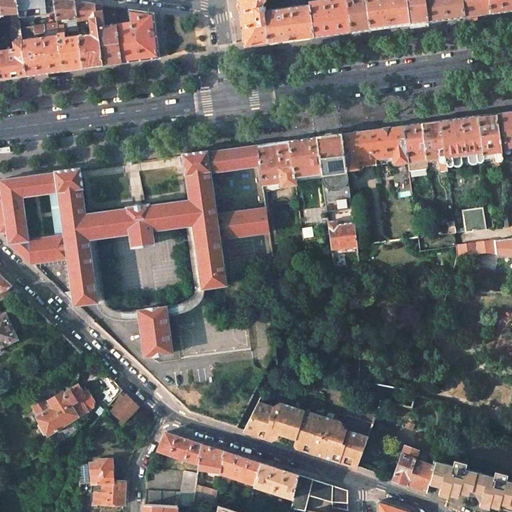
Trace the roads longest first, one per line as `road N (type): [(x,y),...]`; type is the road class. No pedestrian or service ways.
road 1 (primary): [(511,196),(0,151)]
road 2 (primary): [(0,176),(511,218)]
road 3 (secondary): [(231,98),(511,60)]
road 4 (secondary): [(0,130),(231,98)]
road 5 (residential): [(164,411),(0,254)]
road 6 (residential): [(362,480),(164,411)]
